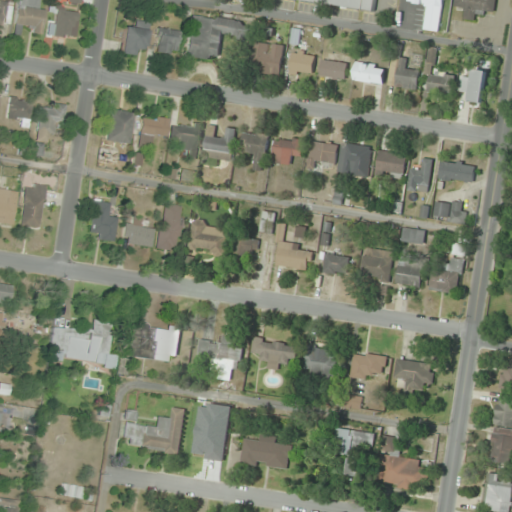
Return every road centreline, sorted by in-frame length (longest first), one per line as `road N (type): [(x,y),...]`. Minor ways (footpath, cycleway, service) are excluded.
road 1 (residential): [(511,344),(0,261)]
road 2 (residential): [(504,139),(0,63)]
road 3 (tertiary): [(511,76),(444,511)]
road 4 (residential): [(65,270),(105,0)]
road 5 (residential): [(340,511),(106,475)]
